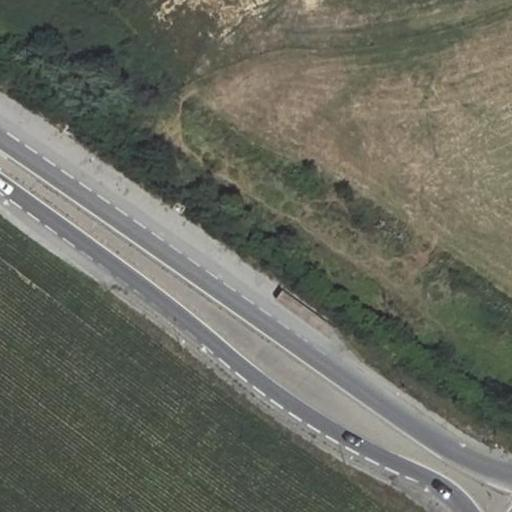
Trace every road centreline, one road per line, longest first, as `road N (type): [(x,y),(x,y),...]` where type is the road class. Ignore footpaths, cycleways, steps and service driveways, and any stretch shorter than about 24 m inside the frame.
road 1 (primary): [(511,471),(476,463),(399,421),(0,157)]
road 2 (primary): [(0,178),(281,404),(452,499),(460,511)]
